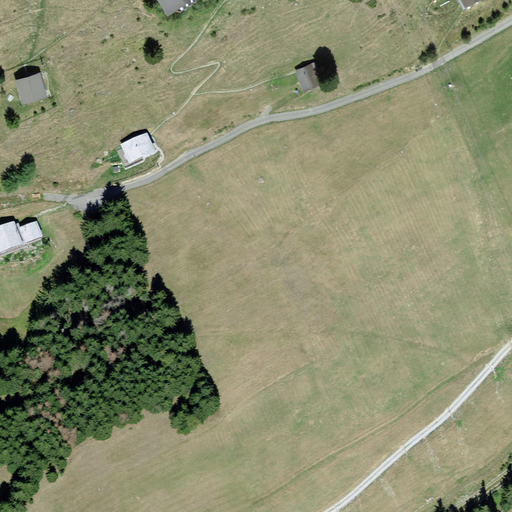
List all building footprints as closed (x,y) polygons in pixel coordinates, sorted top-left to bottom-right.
[(158,0),(167,13),(186,0),(158,0)] [(315,66),(297,72),(304,90),(321,83),(315,66)] [(39,73),(15,80),(22,104),(46,97),(39,73)] [(146,136),(121,147),(130,167),(155,156),(146,136)] [(36,223),(19,229),(26,246),(43,240),(36,223)] [(14,225),(0,229),(0,258),(24,250),(14,225)]
